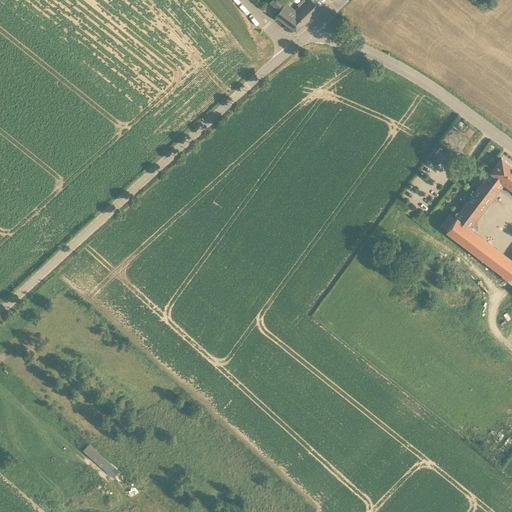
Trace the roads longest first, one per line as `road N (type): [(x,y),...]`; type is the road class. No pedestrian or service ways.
road 1 (unclassified): [(0,315),(289,48)]
road 2 (unclassified): [(511,148),(417,79),(311,31)]
